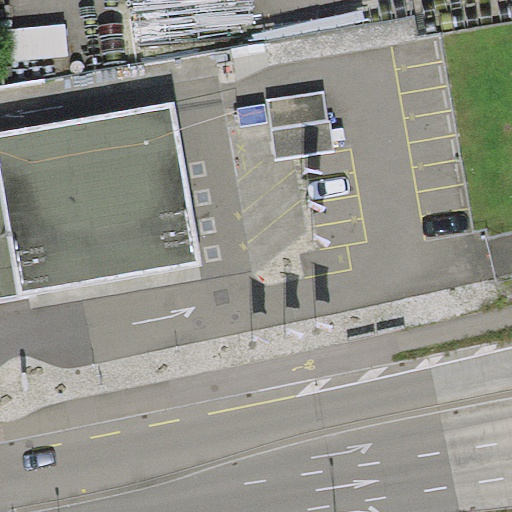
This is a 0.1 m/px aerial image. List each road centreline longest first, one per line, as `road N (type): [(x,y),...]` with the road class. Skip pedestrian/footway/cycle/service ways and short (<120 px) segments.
road 1 (primary): [(511,366),(286,409),(0,490)]
road 2 (primary): [(171,511),(511,457)]
